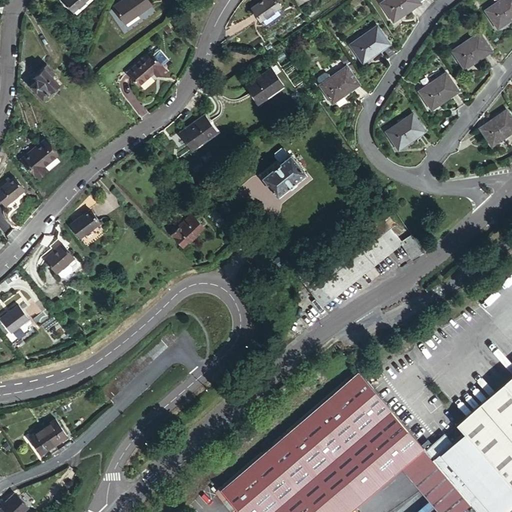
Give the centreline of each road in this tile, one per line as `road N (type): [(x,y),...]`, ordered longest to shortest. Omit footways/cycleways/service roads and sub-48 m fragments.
road 1 (tertiary): [(499,199),(308,342),(114,511)]
road 2 (tertiary): [(200,375),(240,327),(233,298),(204,283),(181,291),(89,364),(0,391)]
road 3 (residential): [(0,263),(85,171),(178,102),(229,0)]
road 4 (residential): [(200,375),(177,351),(71,448),(0,484)]
road 5 (residential): [(413,181),(386,168),(363,132),(367,109),(444,0)]
road 6 (tertiary): [(111,511),(111,476),(125,449),(200,375)]
road 7 (residential): [(413,181),(511,66)]
